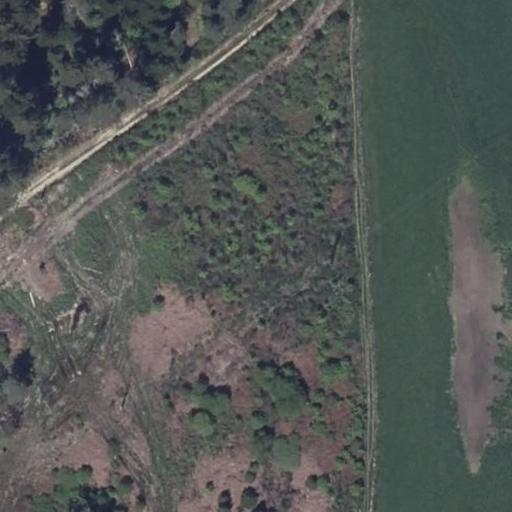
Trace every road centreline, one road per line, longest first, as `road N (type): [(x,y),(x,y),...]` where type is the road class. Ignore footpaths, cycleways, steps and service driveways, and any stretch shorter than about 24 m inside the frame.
road 1 (track): [(357,511),(355,0)]
road 2 (track): [(0,228),(286,0)]
